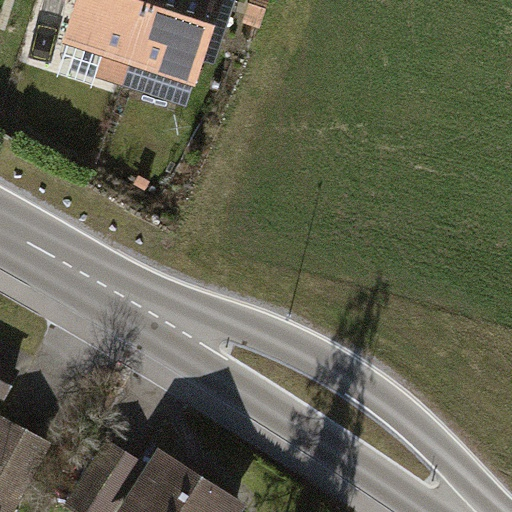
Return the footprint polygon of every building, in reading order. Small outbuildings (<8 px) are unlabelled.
[(103,88),(127,96),(158,0),(84,0),(66,57),(108,71),(103,88)] [(231,0),(158,0),(127,96),(154,105),(159,90),(198,103),(231,0)] [(0,370),(0,404),(9,409),(23,383),(0,370)] [(21,511),(55,456),(7,428),(0,439),(0,511),(21,511)] [(71,511),(234,511),(165,465),(154,482),(110,454),(71,511)]
